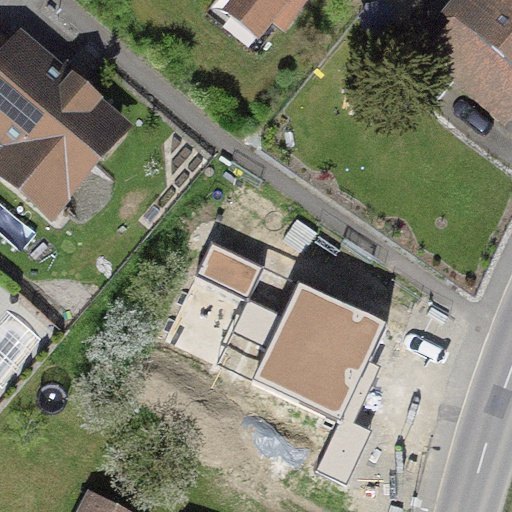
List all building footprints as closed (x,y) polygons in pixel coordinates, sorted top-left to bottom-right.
[(242,0),(281,31),(305,0),(242,0)] [(431,59),(438,65),(504,122),(511,112),(511,0),(456,0),(442,17),(451,36),(431,59)] [(19,42),(11,51),(0,41),(0,139),(10,149),(0,160),(0,167),(55,215),(69,199),(125,133),(19,42)] [(195,268),(159,343),(214,369),(249,294),(195,268)] [(240,381),(327,422),(362,350),(279,311),(263,344),(259,342),(240,381)] [(102,511),(84,503),(79,511),(102,511)]
